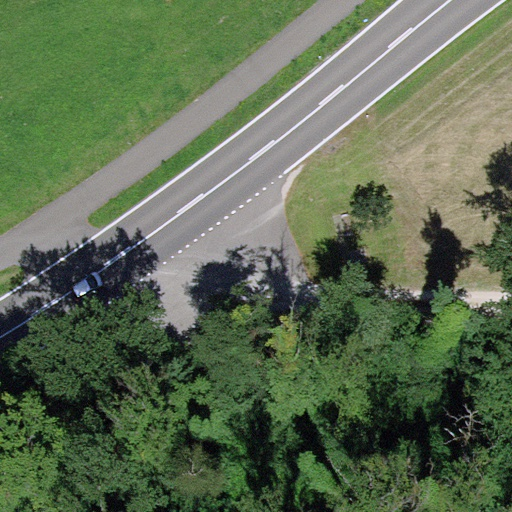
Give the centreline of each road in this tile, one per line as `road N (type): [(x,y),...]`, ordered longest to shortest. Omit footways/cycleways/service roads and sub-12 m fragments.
road 1 (primary): [(0,341),(56,310),(452,0)]
road 2 (track): [(56,310),(511,318)]
road 3 (track): [(0,264),(333,0)]
